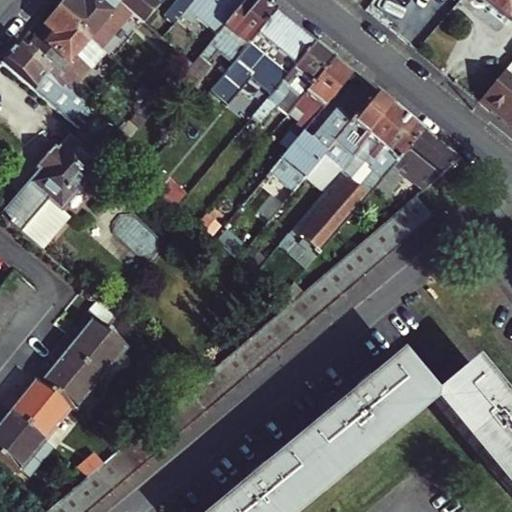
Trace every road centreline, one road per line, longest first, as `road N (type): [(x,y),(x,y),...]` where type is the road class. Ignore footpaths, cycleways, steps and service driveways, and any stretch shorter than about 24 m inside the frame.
road 1 (residential): [(511,193),(128,510)]
road 2 (residential): [(305,0),(511,169)]
